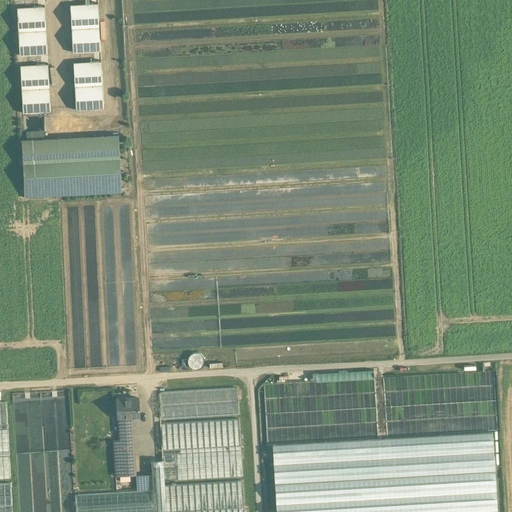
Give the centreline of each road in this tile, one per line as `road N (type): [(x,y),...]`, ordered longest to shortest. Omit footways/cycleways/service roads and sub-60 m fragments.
road 1 (unclassified): [(0,386),(511,356)]
road 2 (track): [(251,371),(259,511)]
